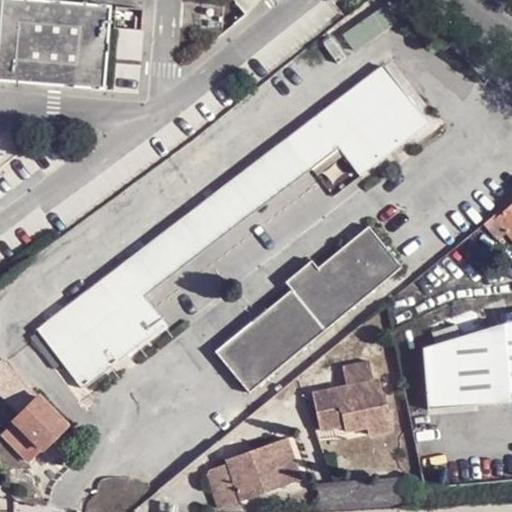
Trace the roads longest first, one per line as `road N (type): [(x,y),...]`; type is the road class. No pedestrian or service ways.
road 1 (unknown): [(118,437),(511,78)]
road 2 (residential): [(149,511),(362,336)]
